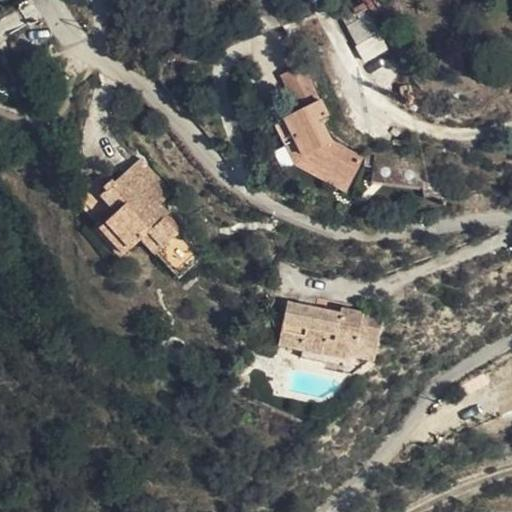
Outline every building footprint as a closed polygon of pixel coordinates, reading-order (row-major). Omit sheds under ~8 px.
[(264,0),(247,6),(259,39),(282,30),(271,0),(264,0)] [(370,16),(347,26),(364,60),(386,50),(370,16)] [(284,80),(301,113),(320,103),(321,103),(303,69),(284,80)] [(320,103),(301,113),(275,127),(287,149),(297,144),(306,159),(354,183),(366,159),(333,141),(324,122),(329,119),(320,103)] [(297,144),(287,149),(296,168),(306,159),(297,144)] [(306,159),(296,168),(348,195),(354,183),(306,159)] [(175,195),(144,161),(91,210),(107,227),(103,231),(129,259),(147,242),(184,283),(209,260),(186,233),(180,239),(166,223),(171,217),(172,216),(163,206),(175,195)] [(186,233),(171,217),(166,223),(180,239),(186,233)] [(363,344),(390,347),(394,317),(352,311),(352,316),(297,310),(293,343),(317,346),(316,355),(362,360),(362,356),(363,344)] [(317,346),(293,343),(292,352),(316,355),(317,346)] [(389,359),(390,347),(363,344),(362,356),(389,359)]
